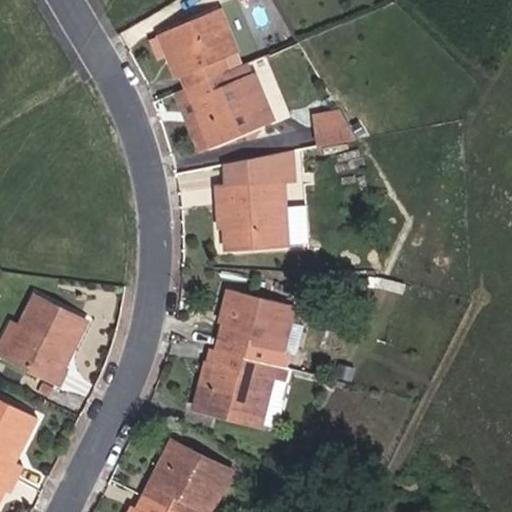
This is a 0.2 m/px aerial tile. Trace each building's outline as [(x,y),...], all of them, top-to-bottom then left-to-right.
[(221,60),(238,52),(216,6),(158,35),(168,55),(177,51),(181,59),(168,66),(176,82),(185,79),(190,90),(227,73),(221,60)] [(214,152),(274,122),(250,74),(232,83),(227,73),(190,90),(202,114),(208,111),(211,118),(200,123),(214,152)] [(315,144),(350,142),(348,108),(313,111),(315,144)] [(291,150),(227,162),(229,180),(283,176),(293,175),(291,150)] [(231,244),(289,240),(283,176),(229,180),(217,180),(218,215),(230,214),(231,244)] [(255,345),(283,352),(295,303),(224,283),(217,309),(231,311),(228,324),(220,323),(213,350),(251,358),(255,345)] [(69,345),(76,348),(90,318),(36,292),(21,324),(29,328),(14,360),(63,382),(70,366),(61,361),(69,345)] [(191,409),(262,427),(276,374),(248,367),(251,358),(213,350),(205,382),(197,380),(191,409)] [(12,441),(28,448),(43,412),(0,393),(0,466),(19,475),(25,460),(7,452),(12,441)] [(149,498),(177,511),(213,511),(234,470),(175,442),(163,466),(172,470),(169,479),(159,475),(149,498)] [(0,483),(13,489),(19,475),(0,466),(0,504),(3,497),(0,495),(0,483)] [(177,511),(149,498),(144,510),(134,506),(131,511),(177,511)]
